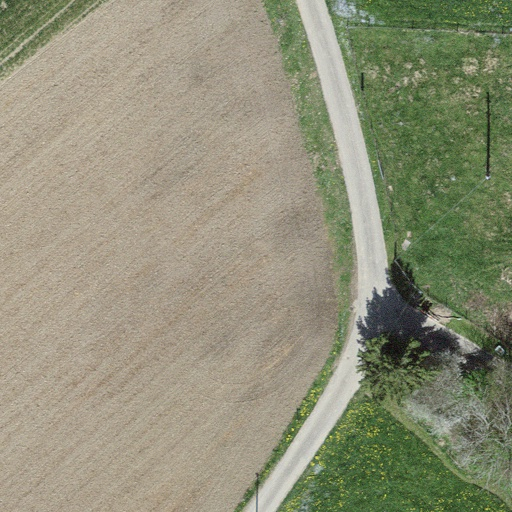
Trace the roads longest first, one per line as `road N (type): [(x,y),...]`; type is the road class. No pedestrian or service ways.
road 1 (track): [(262,511),(344,381),(373,312),(358,177),(309,0)]
road 2 (track): [(499,511),(344,381)]
